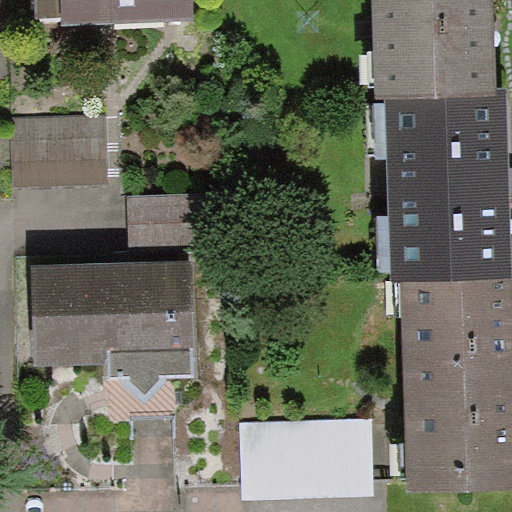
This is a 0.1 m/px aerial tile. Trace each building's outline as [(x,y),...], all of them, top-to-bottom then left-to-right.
[(193,0),(36,0),(37,18),(117,15),(117,1),(150,0),(184,0),(185,11),(193,11),(193,0)] [(379,0),(381,92),(397,92),(492,90),(489,0),(379,0)] [(397,92),(401,273),(409,272),(507,270),(502,90),(492,90),(397,92)] [(109,116),(12,118),(13,179),(111,177),(109,116)] [(229,191),(135,192),(136,250),(230,248),(229,191)] [(194,266),(33,271),(37,355),(107,355),(109,373),(128,378),(147,397),(164,378),(197,373),(194,266)] [(409,272),(414,484),(511,482),(511,269),(507,270),(409,272)] [(372,419),(241,425),(244,492),(375,486),(372,419)]
